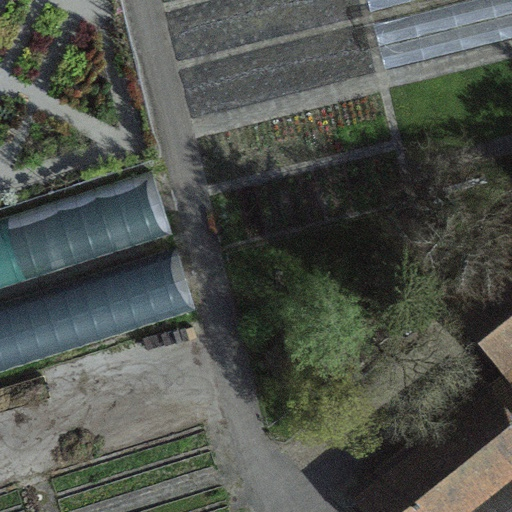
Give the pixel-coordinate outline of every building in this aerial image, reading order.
[(0,291),(172,237),(150,169),(0,216),(0,291)] [(0,306),(0,375),(198,313),(178,251),(0,306)] [(511,252),(453,300),(511,372),(511,252)] [(361,493),(376,511),(448,511),(511,461),(511,421),(488,392),(361,493)] [(511,511),(511,483),(475,511),(511,511)]
